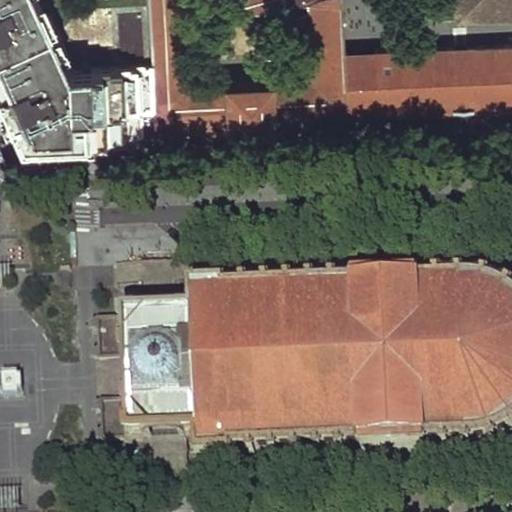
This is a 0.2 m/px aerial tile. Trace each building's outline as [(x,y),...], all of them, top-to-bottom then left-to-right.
[(0,0),(0,89),(21,136),(89,133),(156,130),(150,0),(0,0)] [(343,46),(340,0),(301,0),(285,4),(283,0),(150,0),(156,130),(253,126),(348,122),(347,110),(343,46)] [(511,0),(456,0),(457,9),(511,5),(511,0)] [(343,46),(347,110),(380,108),(511,103),(511,40),(377,45),(343,46)] [(0,289),(11,289),(11,268),(0,268),(0,289)] [(141,316),(91,317),(93,359),(128,358),(129,377),(129,397),(95,398),(98,441),(147,439),(167,438),(186,438),(197,437),(199,461),(209,462),(235,461),(235,456),(363,450),(363,454),(428,452),(429,447),(474,445),(483,445),(492,443),(502,440),(511,436),(511,435),(511,289),(510,288),(503,285),(495,283),(484,281),(441,282),(422,283),(421,278),(356,281),(356,286),(228,293),(228,287),(202,288),(191,287),(192,314),(158,315),(141,316)] [(22,490),(0,490),(0,511),(22,511),(22,490)]
